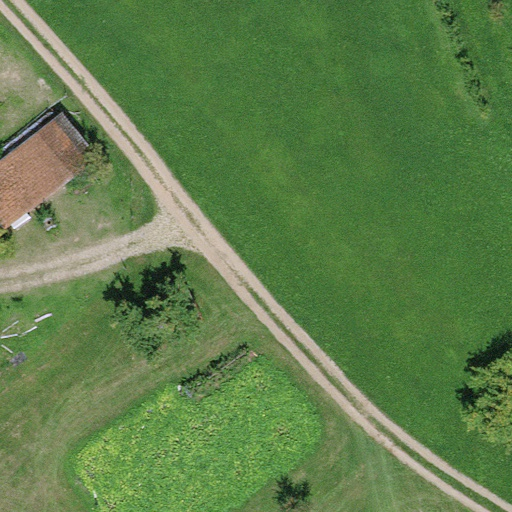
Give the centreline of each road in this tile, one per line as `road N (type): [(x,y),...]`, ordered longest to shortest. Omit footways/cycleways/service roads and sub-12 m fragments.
road 1 (track): [(496,511),(387,438),(4,0)]
road 2 (track): [(0,295),(42,289),(200,229)]
